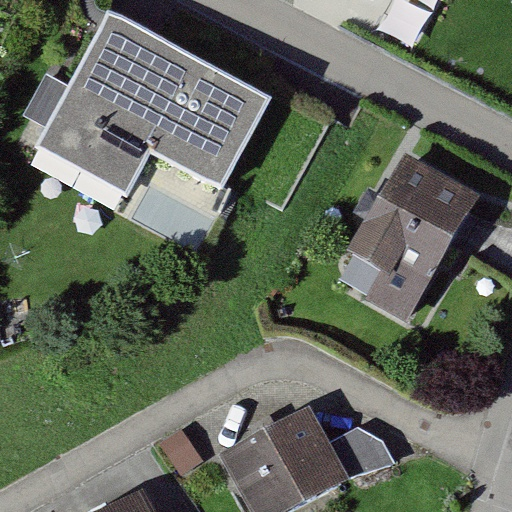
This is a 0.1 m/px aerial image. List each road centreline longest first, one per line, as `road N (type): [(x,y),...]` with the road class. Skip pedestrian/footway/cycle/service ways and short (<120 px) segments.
road 1 (residential): [(511,476),(333,385),(290,372),(254,374),(18,511)]
road 2 (residential): [(511,144),(241,0)]
